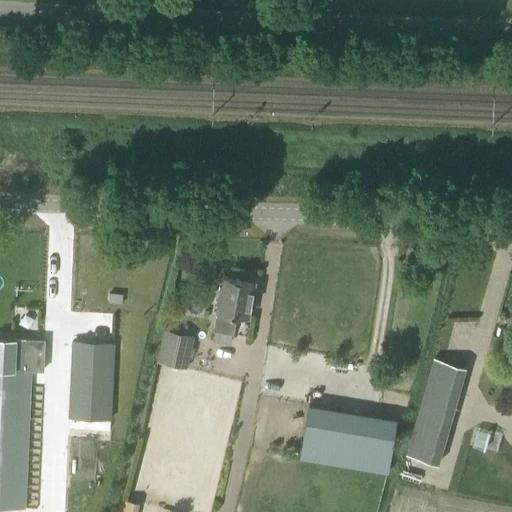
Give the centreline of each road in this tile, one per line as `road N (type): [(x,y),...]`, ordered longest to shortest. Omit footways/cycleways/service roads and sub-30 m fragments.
road 1 (unclassified): [(511,31),(0,12)]
road 2 (tertiary): [(511,223),(0,205)]
